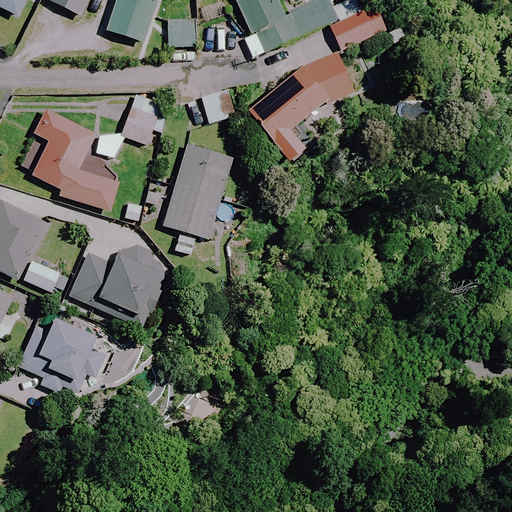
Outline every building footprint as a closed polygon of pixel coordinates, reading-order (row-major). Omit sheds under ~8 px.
[(0,0),(0,10),(18,19),(27,0),(0,0)] [(91,0),(52,0),(51,4),(82,19),(91,0)] [(147,48),(160,3),(159,0),(119,0),(107,33),(147,48)] [(330,10),(325,0),(322,0),(284,17),(276,0),(233,0),(250,37),(243,40),(253,61),(329,27),(341,53),(369,40),(351,1),(330,10)] [(195,50),(196,22),(169,21),(168,49),(195,50)] [(356,92),(331,56),(250,112),(288,167),(306,154),(290,131),(326,106),(330,111),(356,92)] [(236,119),(228,92),(201,100),(209,127),(236,119)] [(162,106),(136,98),(122,139),(147,147),(152,133),(161,135),(165,122),(158,119),(162,106)] [(47,143),(42,158),(28,153),(22,171),(36,176),(34,181),(60,190),(58,197),(110,215),(119,186),(81,173),(94,134),(47,118),(39,140),(47,143)] [(102,134),(94,155),(117,163),(125,142),(102,134)] [(233,161),(188,147),(164,229),(208,243),(233,161)] [(48,224),(2,201),(0,204),(0,272),(18,282),(48,224)] [(144,209),(126,205),(122,221),(141,226),(144,209)] [(68,299),(94,311),(100,300),(141,319),(169,259),(126,239),(113,268),(89,256),(68,299)] [(60,276),(33,264),(24,283),(52,296),(60,276)] [(0,329),(15,299),(0,291),(0,329)] [(114,349),(54,321),(48,335),(38,330),(19,370),(45,382),(50,373),(80,387),(85,376),(98,382),(114,349)]
